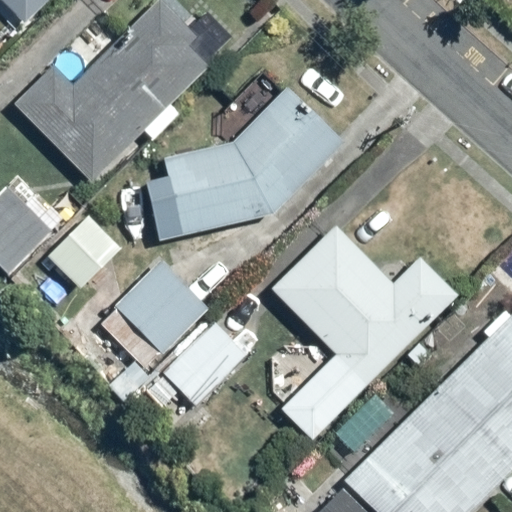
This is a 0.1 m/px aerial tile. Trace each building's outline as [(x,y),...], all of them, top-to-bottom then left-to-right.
[(0,0),(0,11),(18,32),(55,0),(0,0)] [(47,63),(5,104),(65,164),(45,183),(75,213),(107,180),(99,172),(137,135),(150,148),(180,117),(167,105),(218,54),(163,0),(153,0),(69,85),(47,63)] [(165,182),(140,184),(151,243),(269,221),(339,145),(299,115),(310,100),(288,84),(232,147),(214,149),(211,118),(180,121),(183,146),(162,148),(165,182)] [(6,178),(0,184),(0,273),(9,282),(72,218),(37,184),(25,196),(6,178)] [(331,226),(267,293),(330,353),(274,412),(309,445),(397,353),(419,373),(438,353),(420,336),(462,293),(418,251),(389,281),(331,226)] [(207,308),(155,261),(96,326),(101,331),(80,354),(103,375),(121,355),(134,368),(150,350),(160,359),(207,308)] [(482,347),(316,511),(476,511),(511,476),(511,313),(505,306),(472,338),(482,347)] [(254,358),(215,322),(163,379),(194,409),(206,396),(213,402),(254,358)]
